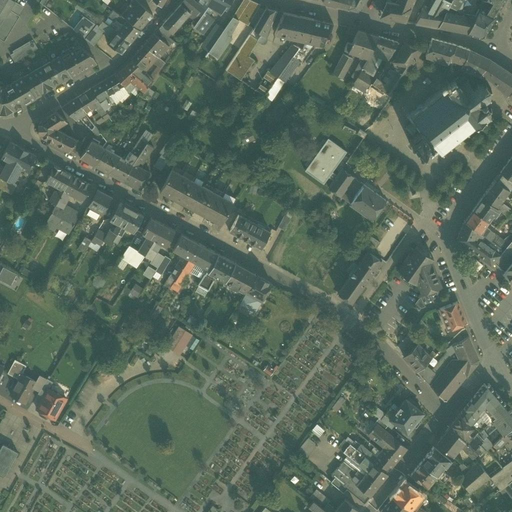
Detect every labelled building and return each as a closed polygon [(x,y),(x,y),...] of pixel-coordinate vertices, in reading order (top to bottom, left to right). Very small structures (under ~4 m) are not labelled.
[(9,10),(14,1),(13,0),(0,0),(0,24),(3,20),(6,15),(9,10)] [(152,14),(135,0),(132,0),(120,15),(140,29),(152,14)] [(203,8),(192,0),(183,0),(162,25),(171,33),(187,16),(194,20),(203,8)] [(226,10),(230,0),(207,0),(205,4),(208,6),(204,12),(209,16),(213,10),(220,14),(224,9),(226,10)] [(247,26),(259,5),(249,0),(242,0),(232,18),(238,21),(247,26)] [(349,9),(354,0),(337,0),(336,7),(348,10),(349,9)] [(354,0),(349,9),(357,11),(362,0),(354,0)] [(380,17),(405,22),(414,0),(386,0),(386,1),(380,17)] [(415,23),(437,27),(445,10),(448,5),(450,0),(431,0),(432,0),(431,0),(427,0),(424,5),(415,23)] [(450,0),(448,5),(460,11),(466,0),(450,0)] [(482,0),(478,9),(494,17),(504,0),(482,0)] [(14,1),(9,10),(19,16),(25,7),(14,1)] [(270,24),(276,10),(265,7),(252,29),(260,34),(257,40),(261,43),(263,43),(265,41),(271,25),(270,24)] [(475,16),(467,33),(479,37),(484,35),(494,17),(478,9),(475,16)] [(19,16),(9,10),(6,15),(16,21),(19,16)] [(116,31),(130,41),(131,41),(140,30),(140,29),(120,15),(113,10),(108,17),(114,22),(115,20),(121,23),(123,24),(116,31)] [(437,27),(460,32),(465,14),(445,10),(437,27)] [(214,20),(209,16),(204,12),(193,27),(203,35),(214,20)] [(306,42),(312,19),(282,12),(274,34),(290,39),(306,42)] [(465,14),(460,32),(467,33),(475,16),(465,14)] [(16,21),(6,15),(3,20),(13,26),(16,21)] [(232,18),(224,27),(208,51),(217,58),(228,43),(226,41),(238,21),(232,18)] [(323,46),(332,24),(312,19),(306,42),(302,50),(298,48),(289,60),(296,66),(299,61),(302,64),(316,45),(323,46)] [(13,26),(3,20),(0,24),(0,25),(10,31),(13,26)] [(114,35),(107,43),(121,53),(130,41),(116,31),(102,21),(98,26),(110,35),(112,33),(114,35)] [(224,27),(216,23),(206,37),(207,38),(197,51),(204,56),(208,51),(224,27)] [(10,31),(0,25),(0,32),(7,36),(10,31)] [(158,29),(168,37),(171,33),(162,25),(158,29)] [(154,34),(169,46),(173,41),(168,37),(158,29),(154,34)] [(251,51),(257,40),(260,34),(252,29),(238,50),(248,56),(251,51)] [(368,58),(378,36),(358,30),(351,44),(347,42),(344,49),(348,51),(359,55),(358,57),(361,59),(355,70),(359,73),(360,70),(362,67),(368,58)] [(144,45),(159,57),(165,62),(168,57),(163,52),(169,46),(154,34),(144,45)] [(397,42),(378,36),(368,58),(362,67),(371,73),(380,58),(387,60),(392,52),(397,42)] [(446,64),(455,45),(431,38),(426,52),(425,56),(446,64)] [(32,40),(27,42),(33,51),(37,49),(32,40)] [(13,53),(10,55),(14,62),(33,51),(27,42),(12,51),(13,53)] [(421,50),(404,43),(392,61),(393,62),(380,81),(387,85),(389,83),(396,88),(421,50)] [(78,45),(60,56),(71,75),(72,77),(96,63),(92,56),(78,45)] [(132,59),(144,71),(152,62),(161,69),(165,62),(159,57),(144,45),(132,59)] [(289,60),(298,48),(292,45),(269,72),(277,77),(284,82),(285,82),(288,79),(288,80),(298,67),(296,66),(289,60)] [(460,69),(469,50),(455,45),(446,64),(460,69)] [(238,50),(225,70),(240,80),(254,60),(248,56),(238,50)] [(506,97),(511,88),(511,74),(491,60),(469,50),(460,69),(489,79),(506,97)] [(217,58),(208,51),(204,56),(214,63),(217,58)] [(352,58),(343,53),(332,73),(341,78),(352,58)] [(60,56),(50,62),(61,81),(71,75),(60,56)] [(132,59),(123,67),(133,78),(135,77),(149,86),(153,80),(144,71),(132,59)] [(50,62),(41,66),(52,86),(61,81),(50,62)] [(41,66),(31,72),(42,91),(52,86),(41,66)] [(123,67),(115,75),(123,87),(125,88),(130,82),(144,92),(149,86),(135,77),(133,78),(123,67)] [(267,70),(262,77),(272,84),(277,77),(269,72),(267,70)] [(373,79),(360,70),(359,73),(351,84),(364,93),(371,83),(373,79)] [(31,72),(23,77),(34,96),(42,91),(31,72)] [(114,75),(100,83),(109,96),(123,87),(115,75),(114,75)] [(463,75),(453,82),(455,84),(448,90),(446,88),(445,89),(446,91),(439,97),(438,95),(436,96),(437,98),(430,104),(429,102),(427,103),(429,105),(427,106),(427,105),(422,108),(423,109),(422,110),(420,108),(419,110),(420,111),(413,117),(412,115),(410,116),(412,118),(413,120),(407,125),(406,124),(405,125),(405,126),(404,127),(405,128),(406,127),(412,135),(410,137),(409,136),(408,137),(408,138),(407,139),(408,139),(407,140),(408,142),(409,141),(410,142),(409,142),(409,144),(410,144),(412,146),(414,148),(414,150),(415,150),(415,149),(416,150),(416,151),(417,152),(418,152),(419,152),(420,153),(421,151),(423,149),(429,156),(428,157),(429,158),(430,157),(431,158),(432,157),(431,156),(438,151),(440,154),(442,156),(444,154),(442,153),(448,148),(450,150),(452,148),(450,146),(451,145),(452,146),(457,143),(456,142),(457,141),(458,143),(460,141),(459,139),(466,134),(467,136),(469,134),(467,132),(475,127),(476,129),(478,127),(476,125),(483,120),(485,122),(486,121),(485,119),(488,117),(490,118),(491,117),(490,115),(488,110),(491,109),(490,108),(488,109),(485,105),(486,103),(484,101),(487,98),(489,100),(490,98),(488,97),(489,92),(491,91),(490,89),(488,90),(485,85),(486,83),(484,82),(483,84),(478,84),(477,81),(475,82),(471,85),(467,81),(467,78),(466,78),(466,79),(463,75)] [(3,88),(15,109),(35,98),(34,96),(23,77),(23,76),(5,86),(3,88)] [(268,90),(265,95),(264,96),(271,101),(284,82),(277,77),(272,84),(268,90)] [(376,78),(372,83),(391,96),(396,88),(389,83),(387,85),(380,81),(376,78)] [(3,83),(0,81),(0,113),(12,111),(15,109),(3,88),(5,86),(3,83)] [(100,83),(90,89),(104,108),(105,110),(111,104),(105,98),(109,96),(100,83)] [(268,90),(260,84),(256,90),(265,95),(268,90)] [(90,89),(75,99),(85,113),(95,107),(98,110),(99,109),(100,111),(104,108),(90,89)] [(85,113),(75,99),(61,108),(76,120),(80,118),(83,122),(91,130),(95,126),(85,113)] [(67,121),(56,112),(39,122),(39,124),(37,125),(38,134),(39,134),(39,136),(69,152),(77,140),(55,129),(67,121)] [(145,130),(141,136),(148,140),(152,134),(145,130)] [(254,140),(250,130),(239,135),(243,145),(254,140)] [(148,140),(141,136),(130,152),(138,156),(146,143),(148,140)] [(161,154),(153,165),(161,170),(179,144),(170,137),(159,153),(161,154)] [(332,172),(346,152),(328,139),(304,171),(323,184),(328,177),(333,180),(337,175),(332,172)] [(94,166),(105,149),(91,141),(79,158),(94,166)] [(0,176),(6,180),(23,149),(10,142),(1,158),(7,161),(4,167),(1,166),(0,168),(0,171),(1,172),(0,174),(0,176)] [(133,164),(137,166),(139,162),(141,164),(142,164),(153,147),(146,143),(138,156),(133,164)] [(27,172),(35,156),(23,149),(6,180),(13,184),(21,169),(27,172)] [(119,156),(105,149),(94,166),(108,173),(119,156)] [(138,156),(130,152),(129,151),(124,159),(133,164),(138,156)] [(511,155),(494,179),(509,190),(511,185),(511,155)] [(124,159),(119,156),(108,173),(122,180),(133,164),(124,159)] [(150,173),(137,166),(133,164),(122,180),(139,190),(150,173)] [(55,205),(71,175),(53,166),(45,182),(59,189),(54,191),(49,201),(55,205)] [(169,197),(181,175),(171,169),(159,192),(169,197)] [(353,177),(341,169),(337,175),(333,180),(328,188),(339,196),(343,191),(353,177)] [(91,186),(71,175),(55,205),(63,209),(68,199),(68,194),(82,201),(91,186)] [(180,203),(192,181),(181,175),(169,197),(180,203)] [(509,190),(494,179),(481,197),(499,210),(509,217),(511,212),(511,210),(503,204),(502,205),(499,203),(509,190)] [(190,208),(202,186),(192,181),(180,203),(190,208)] [(251,182),(248,194),(255,195),(258,183),(251,182)] [(385,200),(363,184),(353,199),(350,204),(371,219),(385,200)] [(200,214),(212,192),(202,186),(190,208),(200,214)] [(102,213),(111,197),(97,189),(84,213),(87,215),(87,214),(96,219),(100,212),(102,213)] [(339,196),(350,204),(353,199),(343,191),(339,196)] [(211,219),(223,197),(212,192),(200,214),(211,219)] [(221,225),(233,203),(223,197),(211,219),(221,225)] [(499,210),(481,197),(472,210),(487,222),(493,215),(495,216),(499,210)] [(117,234),(131,207),(125,204),(124,205),(119,202),(109,219),(117,223),(113,232),(117,234)] [(133,232),(143,215),(137,212),(138,211),(131,207),(117,234),(112,241),(117,244),(126,228),(133,232)] [(487,222),(472,210),(464,220),(485,236),(490,240),(495,234),(484,226),(487,222)] [(241,238),(250,221),(238,215),(229,231),(241,238)] [(284,216),(277,227),(284,231),(290,219),(284,216)] [(154,240),(162,224),(150,218),(140,236),(145,239),(137,250),(144,255),(154,240)] [(473,252),(481,241),(485,236),(464,220),(464,221),(456,239),(473,252)] [(270,232),(250,221),(241,238),(261,248),(270,232)] [(166,247),(175,231),(162,224),(154,240),(144,255),(139,262),(146,267),(160,244),(166,247)] [(174,281),(198,243),(181,234),(172,250),(185,257),(183,261),(180,259),(163,286),(169,289),(174,281)] [(77,248),(84,251),(90,238),(83,235),(77,248)] [(6,239),(1,248),(7,252),(12,242),(6,239)] [(511,240),(503,251),(504,251),(503,254),(500,258),(494,264),(503,271),(502,272),(511,280),(511,240)] [(481,241),(473,252),(490,265),(499,255),(481,241)] [(207,269),(217,254),(198,243),(174,281),(182,286),(187,279),(185,278),(194,264),(195,262),(207,269)] [(415,284),(431,262),(433,259),(415,246),(397,271),(415,284)] [(368,251),(337,293),(351,302),(381,260),(368,251)] [(228,281),(237,265),(217,254),(207,269),(197,285),(208,291),(216,277),(225,282),(227,280),(228,281)] [(431,262),(415,284),(417,285),(421,295),(441,287),(433,263),(431,262)] [(245,292),(255,274),(237,265),(228,281),(231,282),(228,287),(236,291),(238,288),(245,292)] [(3,267),(0,272),(0,280),(10,286),(16,274),(3,267)] [(270,283),(255,274),(245,292),(261,301),(270,283)] [(143,289),(135,283),(129,292),(138,298),(143,289)] [(415,304),(421,308),(424,307),(421,298),(419,299),(415,304)] [(466,323),(457,302),(439,309),(448,330),(466,323)] [(421,332),(427,327),(421,320),(416,327),(421,332)] [(179,355),(192,335),(178,326),(165,347),(179,355)] [(455,336),(458,341),(468,336),(465,328),(455,336)] [(451,346),(457,358),(466,376),(477,363),(477,361),(478,358),(473,347),(468,336),(458,341),(451,346)] [(431,359),(418,344),(403,357),(417,372),(425,365),(431,359)] [(457,358),(451,346),(445,349),(446,352),(451,359),(457,358)] [(424,379),(429,385),(451,359),(446,352),(431,370),(424,379)] [(446,400),(466,376),(457,358),(451,359),(429,385),(443,400),(446,400)] [(26,366),(14,360),(7,373),(18,380),(22,374),(26,366)] [(424,379),(431,370),(425,365),(417,372),(424,379)] [(36,381),(22,374),(18,380),(10,395),(24,403),(32,388),(36,381)] [(46,379),(39,375),(36,381),(32,388),(39,392),(46,379)] [(46,378),(46,379),(39,392),(38,394),(44,397),(48,389),(52,382),(46,378)] [(460,413),(471,424),(497,393),(488,384),(484,384),(460,413)] [(44,397),(37,410),(54,420),(66,398),(48,389),(44,397)] [(503,401),(497,393),(471,424),(473,426),(479,432),(472,439),(468,444),(473,449),(479,444),(486,437),(488,435),(482,429),(491,419),(503,434),(505,432),(511,425),(511,411),(508,407),(503,401)] [(407,401),(405,399),(395,411),(391,408),(380,420),(387,426),(391,428),(395,424),(407,433),(413,426),(415,428),(420,423),(417,420),(423,413),(412,404),(414,402),(409,398),(407,401)] [(471,424),(460,413),(450,426),(468,444),(472,439),(467,433),(473,426),(471,424)] [(376,424),(384,430),(387,426),(380,420),(378,418),(374,423),(376,424)] [(383,448),(392,437),(384,430),(376,424),(372,428),(371,427),(370,429),(371,430),(367,435),(383,448)] [(468,444),(450,426),(436,443),(452,456),(460,447),(466,454),(468,452),(473,458),(478,454),(481,457),(486,452),(479,444),(473,449),(468,444)] [(509,437),(505,432),(503,434),(493,445),(492,446),(495,448),(497,447),(498,447),(501,446),(507,440),(509,437)] [(307,457),(316,444),(307,437),(297,450),(307,457)] [(392,437),(383,448),(380,452),(394,464),(407,449),(392,437)] [(486,437),(479,444),(486,452),(492,446),(493,445),(486,437)] [(359,465),(366,457),(356,449),(355,448),(355,449),(344,440),(338,448),(347,456),(359,465)] [(387,474),(394,464),(380,452),(375,449),(371,454),(360,445),(359,444),(356,449),(366,457),(387,474)] [(9,445),(7,447),(3,445),(0,449),(0,473),(4,476),(6,473),(8,474),(11,469),(9,468),(17,453),(12,450),(13,448),(9,445)] [(433,447),(420,463),(436,476),(444,483),(449,476),(443,471),(451,461),(433,447)] [(369,495),(380,482),(367,471),(367,472),(359,465),(347,456),(331,475),(361,500),(361,499),(363,498),(365,499),(368,495),(369,495)] [(380,482),(387,474),(366,457),(359,465),(367,472),(367,471),(380,482)] [(511,478),(509,475),(511,472),(511,460),(503,468),(490,478),(500,491),(503,488),(511,480),(511,478)] [(459,480),(469,493),(490,478),(476,462),(469,470),(464,474),(459,480)] [(436,476),(420,463),(410,475),(420,483),(420,482),(427,488),(436,476)] [(461,463),(457,468),(464,474),(469,470),(461,463)] [(412,490),(403,483),(391,498),(411,511),(421,511),(414,508),(414,505),(421,496),(412,489),(412,490)] [(411,511),(391,498),(380,511),(411,511)] [(355,511),(357,510),(344,499),(333,511),(355,511)] [(326,511),(312,501),(308,506),(315,511),(326,511)]
